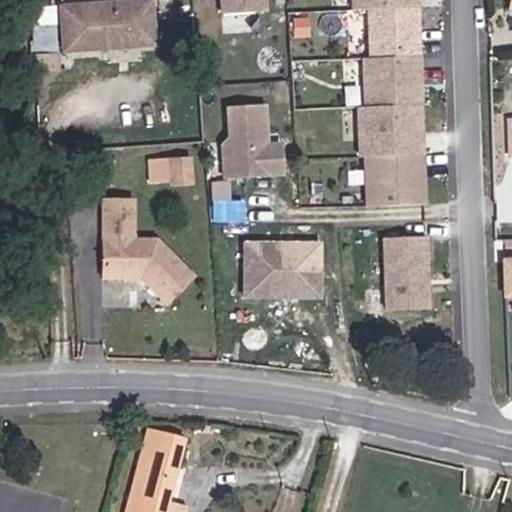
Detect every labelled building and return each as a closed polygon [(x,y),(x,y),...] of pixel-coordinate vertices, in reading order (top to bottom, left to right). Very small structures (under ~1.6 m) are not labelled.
[(220,0),(221,13),(268,11),(267,0),(220,0)] [(350,0),(351,8),(366,8),(421,7),(420,0),(350,0)] [(150,4),(56,9),(59,54),(151,49),(150,4)] [(366,8),(368,57),(423,55),(421,7),(366,8)] [(46,46),(45,28),(30,29),(31,47),(46,46)] [(362,57),(364,106),(424,104),(423,55),(368,57),(362,57)] [(267,103),(226,105),(228,138),(221,144),(223,178),(284,174),(282,142),(270,143),(267,103)] [(358,153),(365,153),(426,154),(424,104),(364,106),(357,106),(358,153)] [(427,203),(426,154),(365,153),(367,205),(427,203)] [(186,170),(163,171),(165,197),(188,196),(186,170)] [(127,207),(95,207),(96,285),(122,285),(122,278),(160,308),(182,280),(150,251),(139,250),(134,252),(128,249),(127,207)] [(427,236),(383,238),(385,310),(429,308),(427,236)] [(315,245),(244,245),(244,296),(315,296),(315,245)] [(177,498),(196,437),(158,430),(141,487),(177,498)]
